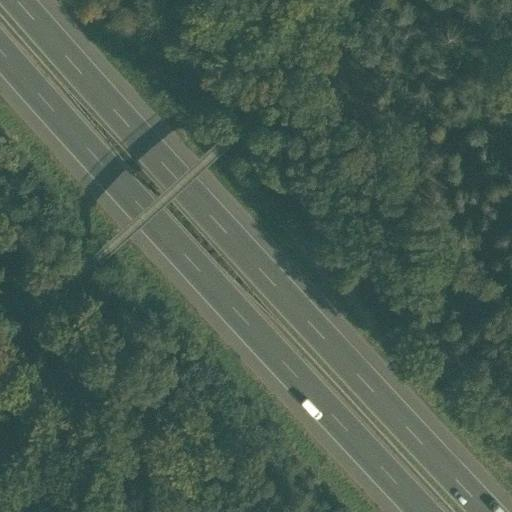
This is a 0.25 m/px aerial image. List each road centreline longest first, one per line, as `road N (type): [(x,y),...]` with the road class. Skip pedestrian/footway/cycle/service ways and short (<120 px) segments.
road 1 (motorway): [(485,511),(13,0)]
road 2 (motorway): [(0,56),(420,511)]
